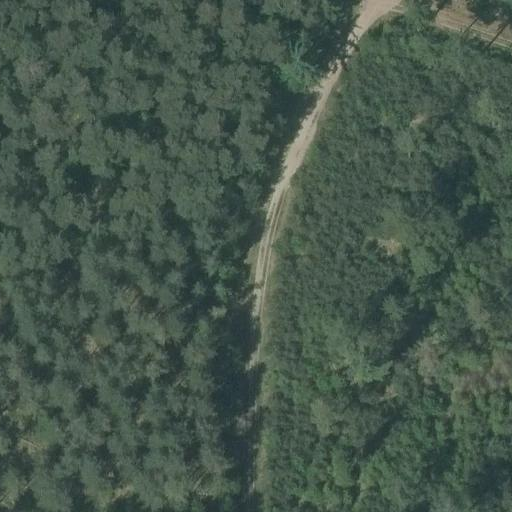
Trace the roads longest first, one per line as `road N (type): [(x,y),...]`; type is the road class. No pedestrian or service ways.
road 1 (track): [(380,0),(289,166),(263,260),(251,511)]
road 2 (track): [(511,43),(380,0)]
